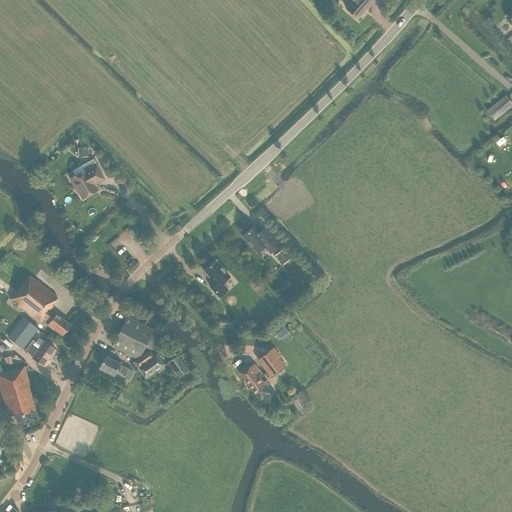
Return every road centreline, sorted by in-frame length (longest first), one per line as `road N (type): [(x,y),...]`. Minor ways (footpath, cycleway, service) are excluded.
road 1 (tertiary): [(117,298),(422,0)]
road 2 (tertiary): [(117,298),(31,462)]
